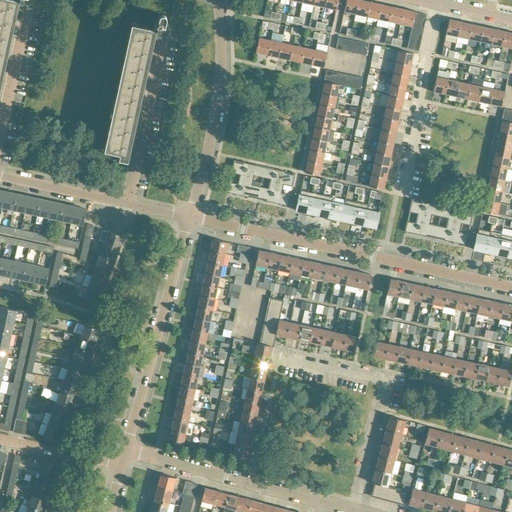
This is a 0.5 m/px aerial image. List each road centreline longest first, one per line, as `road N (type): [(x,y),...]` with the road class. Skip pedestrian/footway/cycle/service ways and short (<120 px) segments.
road 1 (residential): [(511,287),(188,217)]
road 2 (residential): [(351,510),(386,381),(279,357)]
road 3 (residential): [(125,450),(188,217)]
road 4 (residential): [(188,217),(223,66),(219,0)]
road 5 (residential): [(324,503),(125,450)]
road 6 (residential): [(404,174),(442,3)]
road 7 (residential): [(128,204),(162,46)]
road 8 (residential): [(128,204),(0,176)]
road 9 (residential): [(121,467),(0,439)]
road 10 (residential): [(0,134),(26,16)]
